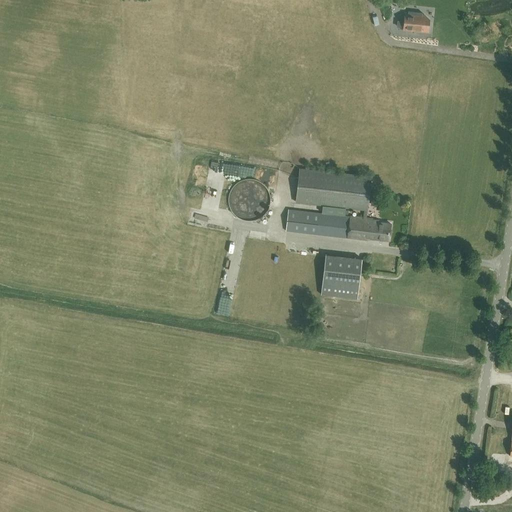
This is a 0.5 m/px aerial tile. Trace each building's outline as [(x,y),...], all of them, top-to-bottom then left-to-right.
[(422,32),(424,15),(404,13),(403,21),(398,21),(397,26),(403,27),(402,30),(422,32)] [(373,218),(366,218),(367,210),(368,210),(371,176),(299,169),(296,203),(323,205),(322,213),(288,209),(286,231),(369,240),(369,237),(389,240),(391,223),(378,222),(379,220),(373,219),(373,218)] [(210,176),(213,185),(227,180),(224,171),(210,176)] [(268,208),(270,200),(269,192),(265,185),(258,180),(250,178),(242,180),(235,184),(230,191),(228,199),(229,207),(234,214),(240,219),(248,221),(256,219),(263,215),(268,208)] [(209,194),(214,206),(221,204),(216,191),(209,194)] [(336,261),(337,250),(327,250),(327,261),(336,261)] [(325,272),(325,293),(359,293),(359,271),(354,272),(354,264),(351,264),(351,272),(348,272),(348,282),(340,282),(340,271),(325,272)] [(229,321),(236,320),(235,299),(222,299),(222,317),(229,317),(229,321)]
